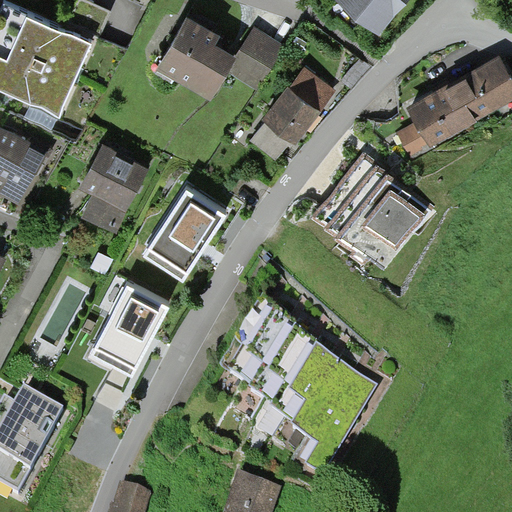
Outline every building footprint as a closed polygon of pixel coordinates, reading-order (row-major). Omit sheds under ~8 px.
[(0,0),(0,81),(58,108),(92,33),(67,22),(20,0),(0,0)] [(93,0),(76,0),(67,22),(92,33),(99,36),(111,8),(93,0)] [(348,0),(381,26),(402,0),(348,0)] [(227,63),(239,44),(215,30),(220,22),(189,3),(157,56),(211,88),(227,63)] [(239,44),(227,63),(257,85),(288,44),(256,21),(239,44)] [(394,133),(407,151),(421,149),(423,154),(511,101),(511,72),(500,51),(409,103),(417,120),(394,133)] [(296,132),(334,87),(306,63),(249,132),(277,156),(296,132)] [(0,193),(17,203),(47,148),(30,139),(31,137),(0,119),(0,193)] [(114,231),(151,164),(105,139),(82,180),(96,188),(82,213),(114,231)] [(320,213),(386,264),(434,200),(368,150),(320,213)] [(226,204),(189,179),(148,241),(184,266),(208,231),(226,204)] [(168,295),(131,276),(97,340),(134,359),(151,327),(168,295)] [(214,382),(333,457),(388,371),(269,296),(214,382)] [(0,405),(0,482),(18,492),(64,409),(23,386),(13,404),(4,399),(0,405)] [(230,506),(248,511),(271,511),(283,476),(244,463),(230,506)] [(110,511),(144,511),(150,491),(124,484),(118,504),(113,503),(110,511)]
